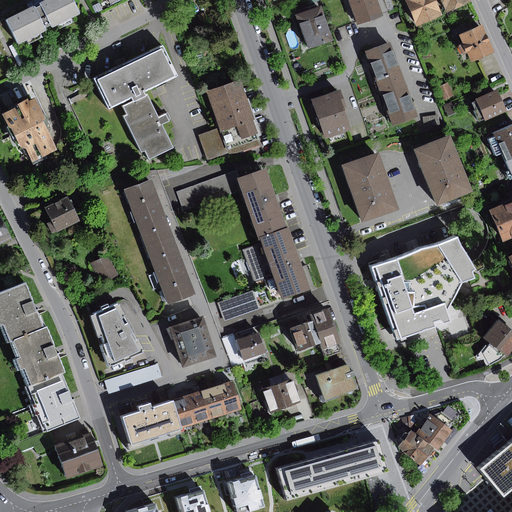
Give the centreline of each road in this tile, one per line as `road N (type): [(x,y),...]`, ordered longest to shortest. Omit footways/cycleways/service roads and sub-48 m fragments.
road 1 (residential): [(384,409),(238,0)]
road 2 (residential): [(0,188),(73,340),(121,490)]
road 3 (residential): [(384,409),(121,490)]
road 4 (residential): [(175,0),(0,88)]
road 5 (residential): [(413,511),(500,397)]
road 6 (residential): [(500,397),(465,388),(384,409)]
